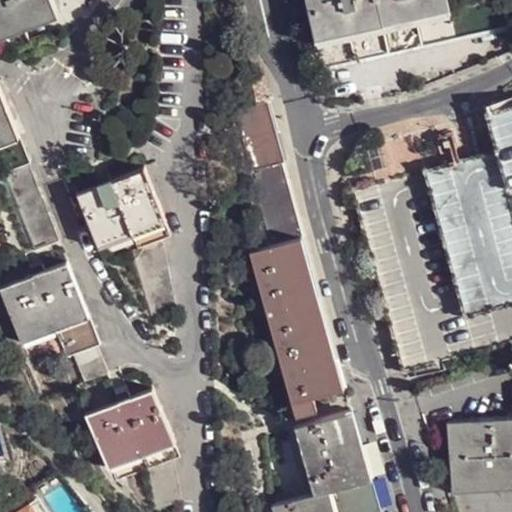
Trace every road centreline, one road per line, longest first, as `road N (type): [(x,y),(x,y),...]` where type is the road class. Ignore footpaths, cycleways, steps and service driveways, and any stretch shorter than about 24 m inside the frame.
road 1 (residential): [(197,0),(192,353),(186,377),(171,391)]
road 2 (residential): [(417,511),(382,387),(357,339),(305,135)]
road 3 (residential): [(171,391),(92,286),(68,232),(44,149),(53,99)]
road 4 (residential): [(305,135),(439,101),(511,67)]
road 5 (residential): [(305,135),(275,0)]
road 6 (residential): [(171,391),(193,448),(193,511)]
